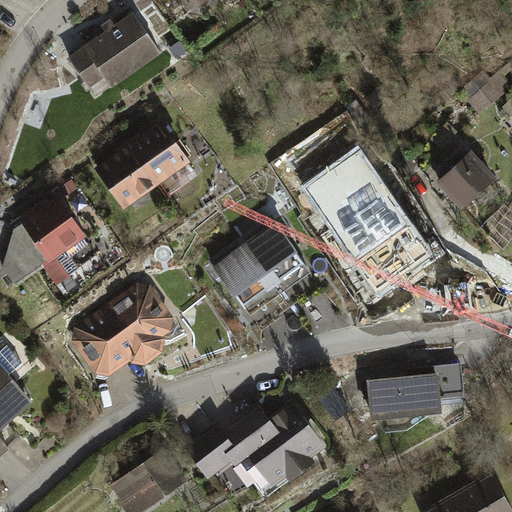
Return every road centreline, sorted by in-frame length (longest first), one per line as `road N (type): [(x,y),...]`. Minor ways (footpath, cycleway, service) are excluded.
road 1 (residential): [(511,324),(351,346),(199,392),(108,437),(18,511)]
road 2 (residential): [(75,0),(34,42),(0,103)]
